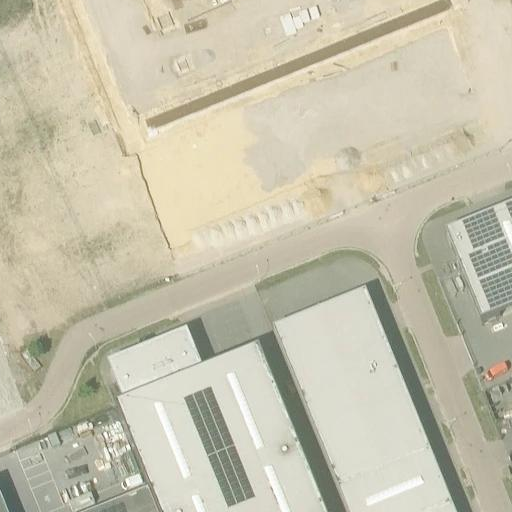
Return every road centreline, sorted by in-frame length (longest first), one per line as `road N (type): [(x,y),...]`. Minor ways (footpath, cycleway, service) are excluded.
road 1 (unclassified): [(0,434),(41,411),(75,343),(88,334),(382,216)]
road 2 (unclassified): [(498,511),(382,216)]
road 3 (unclassified): [(382,216),(511,164)]
